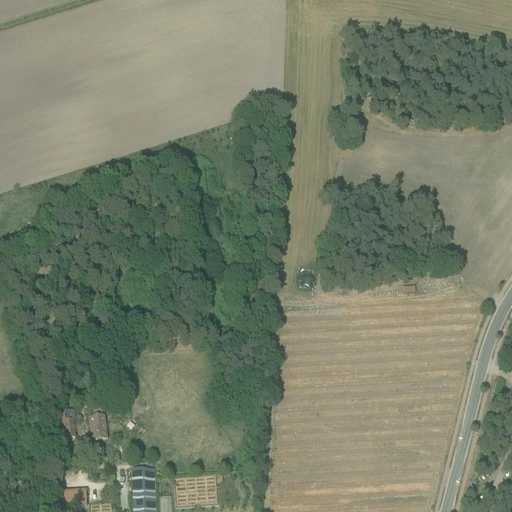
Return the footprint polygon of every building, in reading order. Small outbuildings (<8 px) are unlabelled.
[(59,441),(76,440),(74,416),(58,417),(59,441)] [(107,441),(105,418),(88,420),(91,442),(107,441)] [(154,511),(153,473),(132,474),(132,511),(154,511)] [(479,481),(472,489),(480,496),(487,489),(479,481)] [(85,495),(61,495),(61,508),(85,507),(85,495)]
